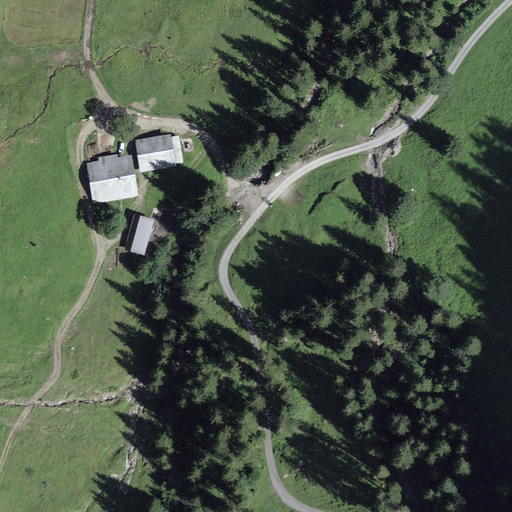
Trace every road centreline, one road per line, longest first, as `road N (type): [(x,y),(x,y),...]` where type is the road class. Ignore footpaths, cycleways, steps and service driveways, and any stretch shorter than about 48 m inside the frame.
road 1 (track): [(511,0),(441,91),(389,138),(299,172),(254,212),(221,265),(252,330),(277,486),(288,501),(316,511)]
road 2 (track): [(114,107),(90,125),(77,149),(98,265),(56,344),(57,369),(0,465)]
road 3 (track): [(90,0),(86,62),(99,91),(129,116),(200,130),(254,212)]
